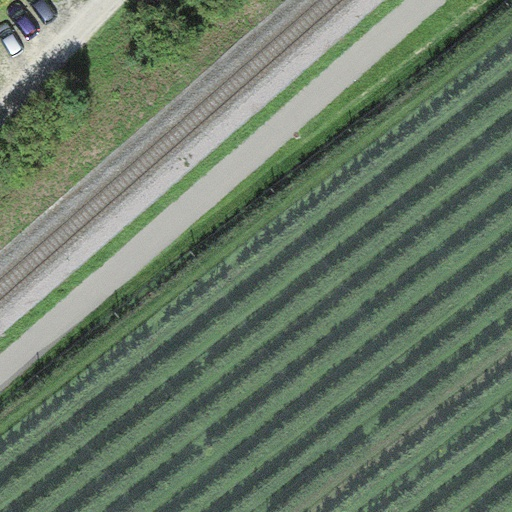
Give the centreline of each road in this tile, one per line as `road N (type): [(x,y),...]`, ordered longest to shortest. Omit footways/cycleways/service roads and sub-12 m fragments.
road 1 (track): [(0,378),(432,0)]
road 2 (track): [(125,0),(0,119)]
